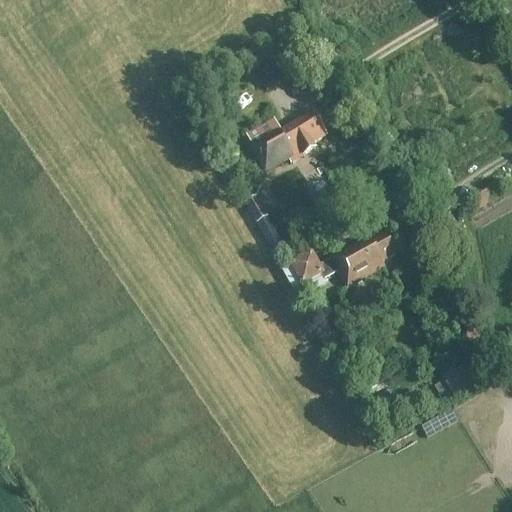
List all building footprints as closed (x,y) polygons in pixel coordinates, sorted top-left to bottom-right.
[(310,144),(326,137),(313,113),(279,132),(273,122),(245,137),(251,147),(249,148),(264,175),(314,151),(310,144)] [(367,182),(374,201),(394,194),(388,175),(367,182)] [(511,178),(493,190),(500,202),(511,194),(511,178)] [(256,201),(253,203),(243,209),(255,229),(268,222),(256,201)] [(286,257),(268,224),(256,230),(274,263),(286,257)] [(301,290),(319,280),(322,285),(339,275),(346,287),(380,268),(378,265),(392,257),(383,240),(369,248),(366,244),(320,270),(312,255),(289,268),(301,290)] [(345,352),(337,335),(333,337),(329,328),(316,334),(328,361),(332,359),(341,378),(359,369),(350,350),(345,352)] [(511,339),(501,346),(509,359),(511,356),(511,339)] [(482,385),(472,368),(434,389),(444,406),(482,385)] [(379,430),(384,439),(399,433),(394,423),(379,430)]
